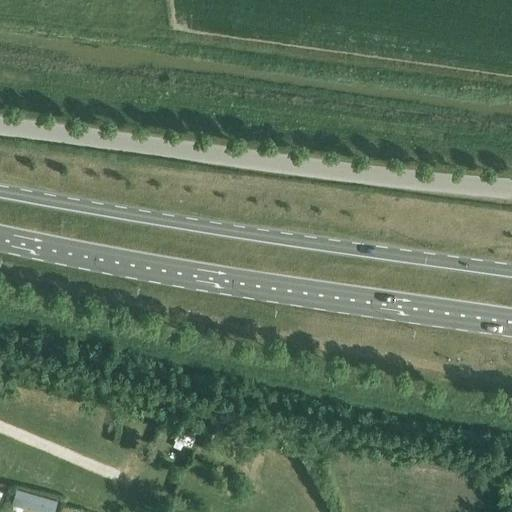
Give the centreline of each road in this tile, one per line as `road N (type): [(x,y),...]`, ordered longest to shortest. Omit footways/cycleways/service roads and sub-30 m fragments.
road 1 (primary): [(0,233),(161,268),(511,316)]
road 2 (primary): [(511,272),(165,225),(0,192)]
road 3 (unclassified): [(511,189),(0,125)]
